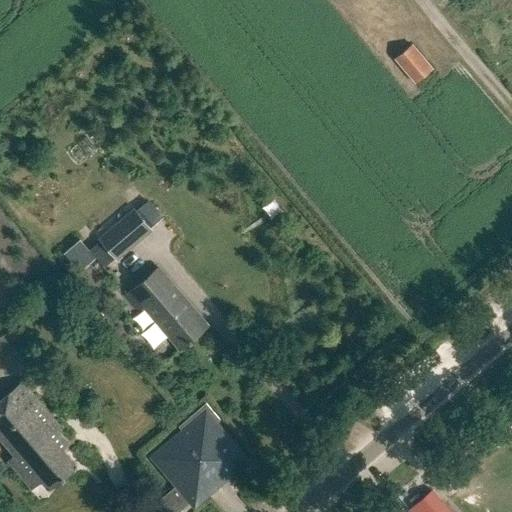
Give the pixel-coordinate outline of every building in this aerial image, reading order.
[(395,58),(415,83),(432,69),(412,44),(395,58)] [(98,234),(117,257),(152,227),(133,205),(98,234)] [(144,307),(180,350),(208,326),(157,267),(123,296),(138,313),(144,307)] [(0,354),(11,347),(4,337),(0,340),(0,354)] [(22,381),(0,399),(0,452),(31,489),(42,481),(49,489),(77,466),(62,449),(68,443),(56,429),(60,426),(22,381)] [(181,481),(195,498),(211,485),(214,488),(220,483),(218,479),(242,465),(228,441),(224,443),(211,428),(220,420),(206,403),(178,426),(186,435),(160,457),(181,481)] [(178,511),(195,498),(181,481),(156,502),(164,511),(178,511)] [(414,505),(419,511),(450,511),(432,490),(414,505)]
